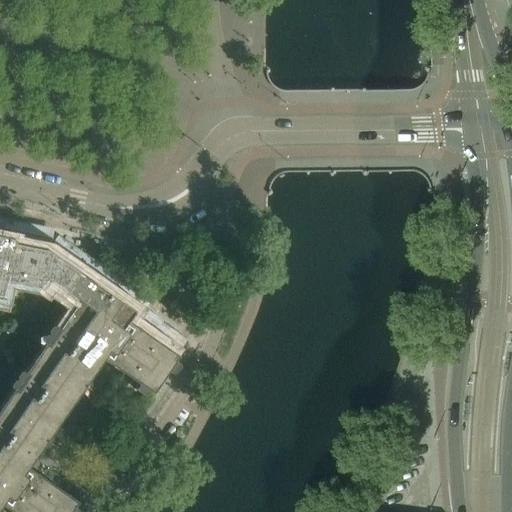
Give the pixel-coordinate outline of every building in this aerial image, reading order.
[(65,263),(46,250),(12,243),(13,239),(0,236),(0,297),(1,298),(4,280),(37,287),(44,277),(52,283),(65,263)] [(134,311),(65,263),(52,283),(78,301),(58,329),(102,358),(138,383),(135,387),(135,390),(142,394),(145,394),(147,390),(152,393),(177,356),(147,335),(127,321),(134,311)] [(58,329),(53,337),(47,345),(44,343),(24,373),(27,375),(21,383),(64,413),(102,358),(58,329)] [(64,413),(21,383),(16,391),(13,389),(0,406),(0,462),(18,475),(21,475),(26,467),(64,413)] [(68,511),(76,502),(36,473),(31,470),(26,467),(21,475),(18,475),(0,462),(0,504),(11,511),(68,511)]
